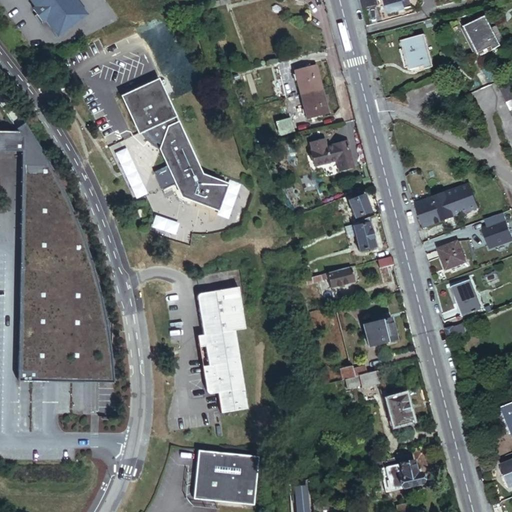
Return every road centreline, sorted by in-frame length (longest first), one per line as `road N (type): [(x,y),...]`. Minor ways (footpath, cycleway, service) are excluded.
road 1 (unclassified): [(107,511),(131,440),(134,357),(120,283),(65,145),(0,54)]
road 2 (secondary): [(473,511),(367,106)]
road 3 (residential): [(367,106),(396,110),(511,177)]
